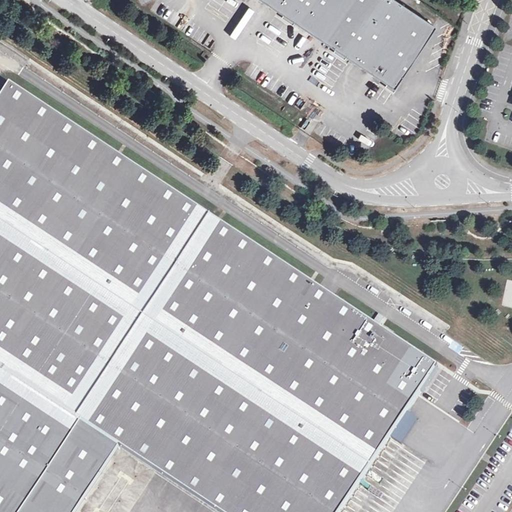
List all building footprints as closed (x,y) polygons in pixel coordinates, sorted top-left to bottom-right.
[(399,0),(264,0),(391,91),(433,22),(399,0)] [(373,83),(369,95),(379,99),(383,86),(373,83)] [(219,511),(342,511),(438,367),(11,85),(0,101),(0,511),(24,511),(83,424),(84,423),(120,449),(157,471),(219,511)] [(381,326),(386,318),(378,313),(374,320),(381,326)] [(78,511),(120,449),(83,424),(24,511),(78,511)]
